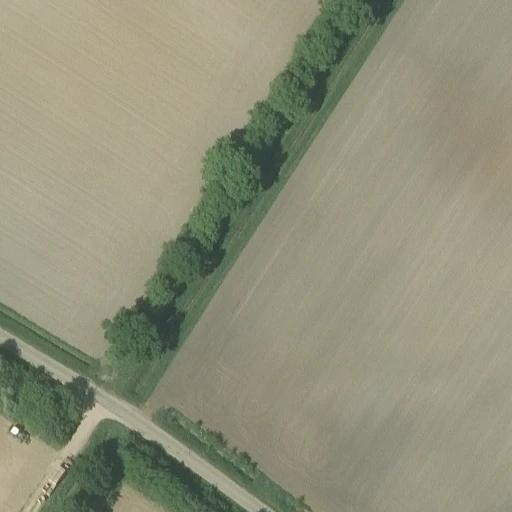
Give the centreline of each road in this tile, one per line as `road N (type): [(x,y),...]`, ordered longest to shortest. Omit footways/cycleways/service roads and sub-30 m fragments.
road 1 (unclassified): [(258,511),(136,422),(0,339)]
road 2 (track): [(107,404),(39,511)]
